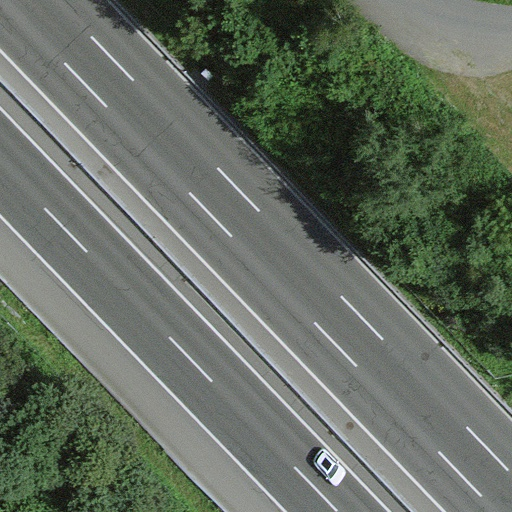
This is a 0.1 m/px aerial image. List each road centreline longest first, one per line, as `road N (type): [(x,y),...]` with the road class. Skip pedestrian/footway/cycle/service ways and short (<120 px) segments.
road 1 (motorway): [(511,506),(25,0)]
road 2 (motorway): [(0,163),(334,511)]
road 3 (track): [(511,32),(454,37),(375,0)]
